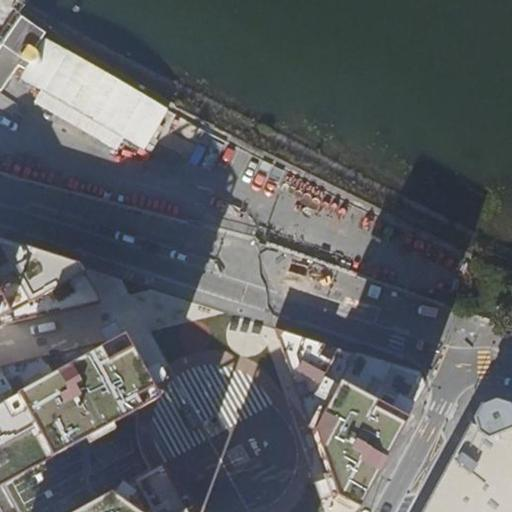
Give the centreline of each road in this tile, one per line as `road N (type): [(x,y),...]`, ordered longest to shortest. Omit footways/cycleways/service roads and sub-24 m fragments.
road 1 (unclassified): [(470,355),(0,213)]
road 2 (unknown): [(0,131),(244,195),(459,275)]
road 3 (residential): [(387,511),(470,355)]
